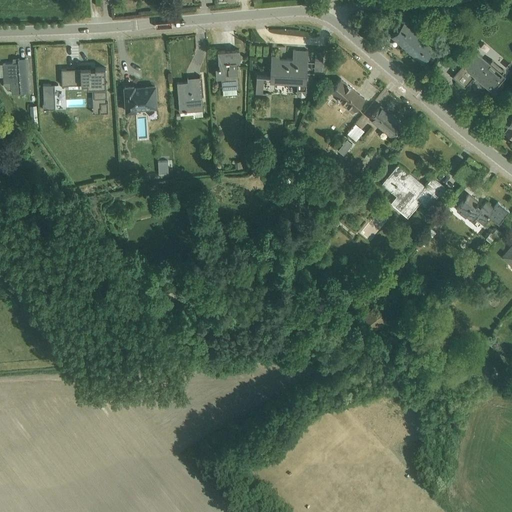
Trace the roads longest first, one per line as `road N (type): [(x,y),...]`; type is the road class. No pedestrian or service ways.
road 1 (tertiary): [(0,33),(323,15)]
road 2 (tertiary): [(323,15),(511,171)]
road 3 (unclassified): [(467,0),(323,15)]
